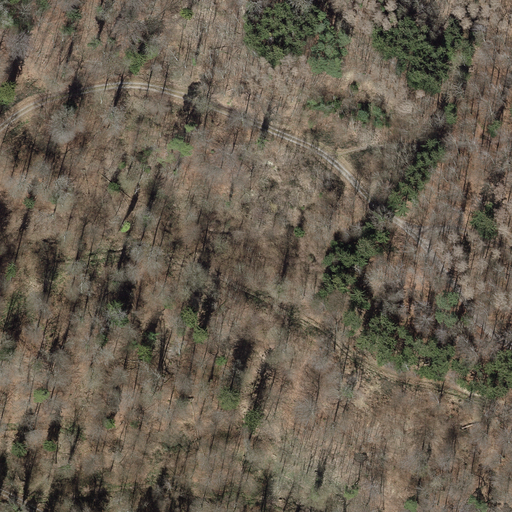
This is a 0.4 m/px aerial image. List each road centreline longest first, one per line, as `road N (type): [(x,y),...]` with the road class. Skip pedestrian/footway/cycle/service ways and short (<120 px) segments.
road 1 (track): [(511,404),(386,374),(339,345),(318,320),(189,261),(145,250),(76,265),(0,318)]
road 2 (track): [(0,129),(54,95),(93,86),(156,89),(321,152),(415,238)]
road 3 (track): [(42,511),(205,475)]
road 4 (track): [(415,238),(485,330),(511,346)]
